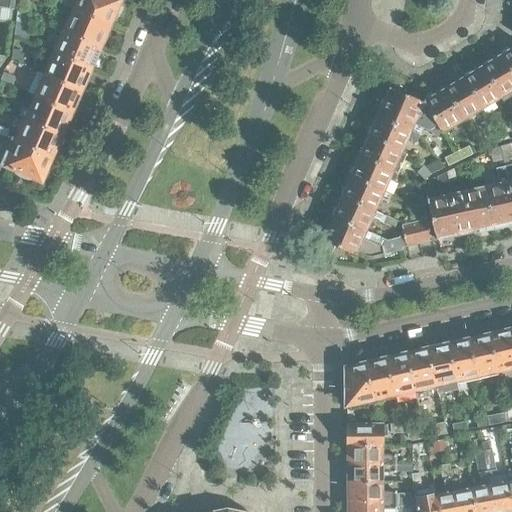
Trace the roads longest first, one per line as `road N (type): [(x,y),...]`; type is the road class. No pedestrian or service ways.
road 1 (tertiary): [(196,270),(271,85)]
road 2 (residential): [(320,342),(511,299)]
road 3 (residential): [(511,264),(374,296),(329,296)]
road 4 (residential): [(278,220),(347,55)]
road 5 (tertiary): [(93,465),(175,312)]
road 6 (residential): [(326,511),(320,342)]
road 7 (tertiary): [(176,108),(104,253)]
road 8 (residential): [(175,312),(320,342)]
road 9 (residential): [(354,31),(424,40),(475,13),(476,0)]
road 10 (residential): [(138,511),(202,388)]
road 11 (residential): [(329,296),(196,270)]
